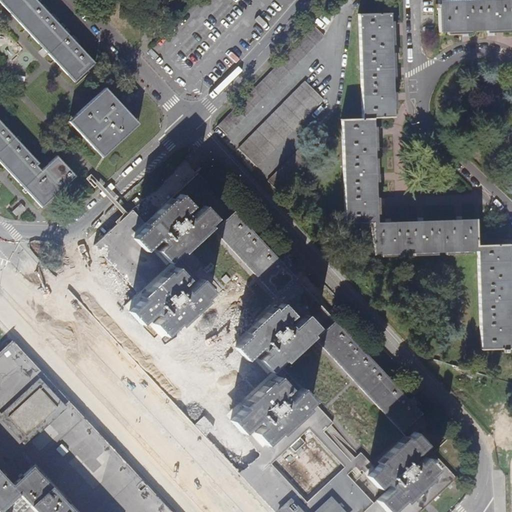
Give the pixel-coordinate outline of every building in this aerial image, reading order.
[(0,0),(0,1),(75,82),(95,64),(35,0),(0,0)] [(511,0),(471,0),(439,1),(439,32),(511,29),(511,0)] [(171,24),(175,20),(170,15),(173,12),(168,7),(163,12),(165,15),(160,19),(163,22),(165,21),(168,24),(170,22),(171,24)] [(390,14),(359,15),(362,119),(342,120),(345,224),(372,224),(373,254),(477,251),(481,350),(511,349),(508,245),(477,245),(476,220),(377,223),(373,119),(394,118),(390,14)] [(227,135),(324,37),(315,27),(218,126),(227,135)] [(257,167),(323,100),(305,82),(239,149),(257,167)] [(139,124),(123,107),(105,88),(69,121),(103,158),(139,124)] [(0,161),(43,208),(76,177),(57,157),(41,171),(37,166),(39,164),(0,121),(0,161)] [(268,181),(278,191),(313,154),(304,145),(268,181)] [(116,215),(121,221),(125,217),(120,212),(116,215)] [(39,378),(0,414),(0,417),(26,446),(66,407),(39,378)] [(32,457),(7,480),(8,481),(11,484),(31,465),(74,511),(83,511),(37,462),(32,457)] [(35,511),(74,511),(31,465),(11,484),(8,481),(7,480),(4,477),(0,472),(0,511),(19,494),(35,511)]
